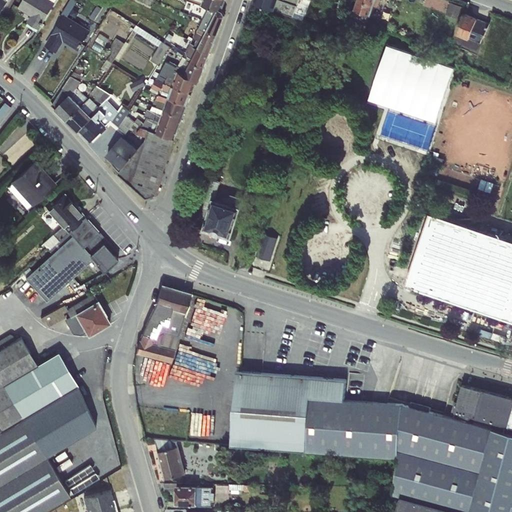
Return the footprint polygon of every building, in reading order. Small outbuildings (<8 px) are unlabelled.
[(21,0),(18,6),(33,14),(28,22),(40,28),(56,0),(21,0)] [(221,10),(224,0),(196,0),(209,6),(221,10)] [(252,0),(252,1),(294,15),(299,0),(252,0)] [(354,0),(352,8),(370,13),(373,4),(380,7),(382,0),(354,0)] [(175,135),(225,14),(209,6),(176,68),(155,129),(175,135)] [(93,29),(63,11),(49,34),(43,43),(58,51),(63,43),(79,52),(93,29)] [(492,21),(463,11),(452,42),(480,53),(492,21)] [(108,50),(116,56),(127,43),(119,37),(108,50)] [(161,63),(170,44),(162,40),(153,59),(161,63)] [(440,119),(456,63),(386,43),(370,99),(440,119)] [(77,86),(54,106),(66,118),(88,96),(77,86)] [(88,96),(66,118),(78,130),(100,105),(88,96)] [(107,98),(78,130),(92,143),(119,110),(107,98)] [(0,107),(0,122),(11,103),(4,100),(0,107)] [(156,195),(175,135),(155,129),(150,128),(137,144),(120,166),(117,169),(147,197),(156,195)] [(120,166),(137,144),(121,132),(105,152),(120,166)] [(27,133),(8,151),(18,161),(36,143),(27,133)] [(57,184),(35,160),(7,185),(29,209),(57,184)] [(81,207),(66,191),(39,214),(55,232),(44,242),(50,249),(88,215),(81,207)] [(239,205),(212,196),(202,227),(229,236),(239,205)] [(117,258),(83,220),(50,249),(22,274),(46,301),(93,260),(105,268),(117,258)] [(266,231),(256,265),(271,269),(281,235),(266,231)] [(193,292),(161,282),(156,298),(174,304),(188,308),(193,292)] [(98,295),(74,306),(87,332),(110,320),(98,295)] [(174,304),(156,298),(135,349),(172,361),(175,349),(152,340),(161,322),(168,323),(174,304)] [(0,511),(40,511),(71,494),(24,414),(106,366),(87,332),(84,329),(37,356),(21,330),(0,342),(0,511)] [(349,373),(235,371),(225,444),(395,463),(387,511),(511,511),(511,395),(463,382),(453,412),(349,392),(349,373)] [(177,444),(154,451),(164,479),(186,474),(177,444)] [(213,485),(175,481),(174,503),(227,508),(228,492),(259,492),(259,483),(215,482),(213,485)] [(120,511),(115,486),(85,492),(89,511),(120,511)]
